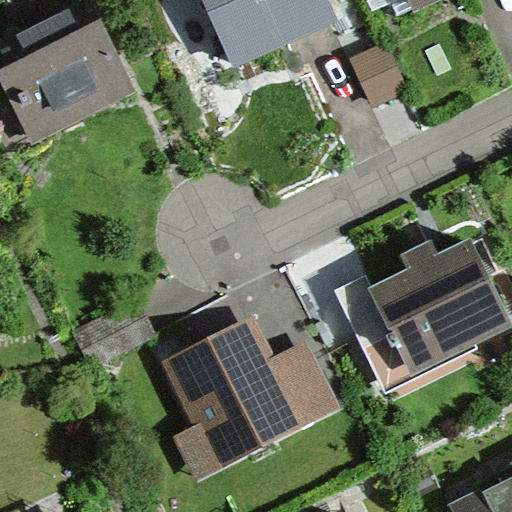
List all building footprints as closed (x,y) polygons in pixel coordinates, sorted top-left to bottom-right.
[(318,0),(199,0),(232,72),(331,28),(318,0)] [(450,0),(367,0),(380,26),(411,12),(413,17),(450,0)] [(76,39),(65,19),(18,45),(27,62),(0,76),(0,93),(34,154),(129,101),(91,31),(76,39)] [(397,105),(381,71),(367,77),(383,112),(397,105)] [(408,275),(368,296),(360,282),(334,295),(367,360),(392,347),(409,379),(505,330),(463,249),(433,265),(424,248),(401,260),(408,275)] [(139,311),(79,342),(93,370),(154,339),(139,311)] [(250,321),(165,365),(198,429),(179,439),(198,476),(335,405),(305,348),(273,365),(250,321)] [(511,511),(511,465),(511,478),(448,509),(449,511),(511,511)]
